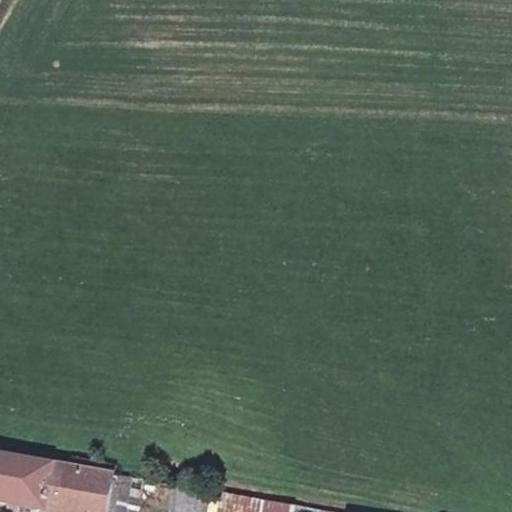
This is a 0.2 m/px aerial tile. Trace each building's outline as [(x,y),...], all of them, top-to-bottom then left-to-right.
[(0,456),(0,503),(51,511),(109,511),(115,479),(0,456)] [(138,511),(145,481),(115,479),(109,511),(138,511)] [(194,493),(186,492),(182,511),(209,511),(211,498),(194,493)] [(211,511),(218,511),(222,494),(213,493),(211,498),(209,511),(211,511)] [(261,511),(263,502),(222,494),(218,511),(261,511)] [(263,502),(261,511),(293,511),(295,507),(263,502)]
